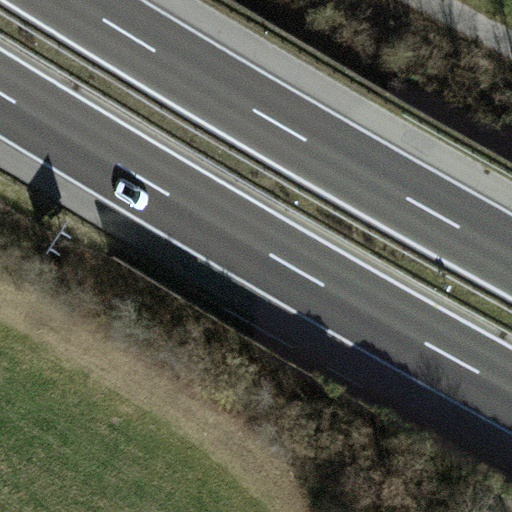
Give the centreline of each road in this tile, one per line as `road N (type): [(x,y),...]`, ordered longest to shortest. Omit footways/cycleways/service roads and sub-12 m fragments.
road 1 (motorway): [(0,96),(511,394)]
road 2 (motorway): [(511,254),(76,0)]
